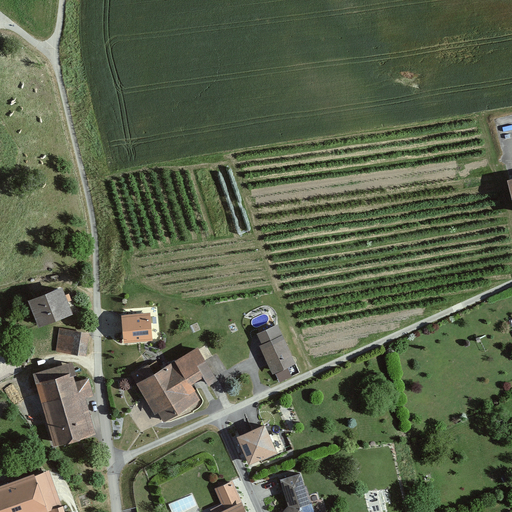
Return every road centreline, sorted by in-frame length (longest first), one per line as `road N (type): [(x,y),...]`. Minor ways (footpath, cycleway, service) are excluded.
road 1 (residential): [(511,284),(114,463)]
road 2 (residential): [(100,256),(99,349),(114,463)]
